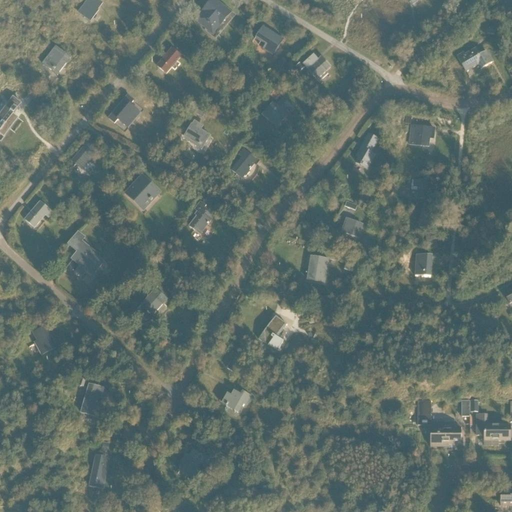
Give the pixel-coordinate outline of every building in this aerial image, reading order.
[(88,0),(79,13),(90,22),(97,12),(102,5),(98,3),(100,0),(88,0)] [(215,0),(211,0),(194,21),(203,29),(211,21),(217,26),(229,12),(215,0)] [(263,27),(255,40),(265,46),(262,51),(273,58),(284,41),(263,27)] [(70,59),(55,48),(43,65),(57,76),(70,59)] [(456,57),(466,74),(478,66),(480,71),(493,63),(486,52),(480,56),(476,49),(465,55),(463,53),(456,57)] [(181,58),(172,50),(157,67),(166,75),(181,58)] [(314,56),(303,66),(317,81),(331,68),(321,58),(318,61),(314,56)] [(283,59),(277,66),(281,69),(287,63),(283,59)] [(303,70),(299,65),(295,68),(300,73),(303,70)] [(274,93),(270,97),(275,102),(279,97),(274,93)] [(128,97),(109,120),(115,125),(118,121),(124,126),(137,111),(130,106),(134,102),(128,97)] [(4,110),(0,114),(0,136),(4,139),(5,137),(19,119),(18,118),(14,115),(22,104),(13,98),(4,110)] [(275,119),(281,124),(293,109),(283,100),(276,107),(273,104),(262,116),(271,124),(275,119)] [(205,115),(198,111),(196,116),(202,120),(205,115)] [(210,137),(204,133),(201,131),(203,128),(194,122),(192,126),(191,126),(185,137),(203,148),(210,137)] [(412,127),(410,146),(428,148),(430,136),(431,136),(434,136),(434,130),(412,127)] [(370,156),(378,141),(368,135),(356,157),(359,158),(356,163),(361,166),(360,167),(362,167),(367,170),(374,158),(370,156)] [(87,145),(72,162),(77,167),(79,165),(84,169),(97,153),(87,145)] [(239,156),(243,159),(232,171),(237,175),(238,174),(243,178),(244,177),(245,178),(250,173),(248,172),(250,170),(250,171),(251,169),(254,165),(251,162),(254,160),(243,151),(239,156)] [(379,172),(383,165),(379,162),(375,170),(379,172)] [(137,187),(135,185),(126,195),(135,203),(136,201),(143,207),(149,201),(151,203),(159,194),(144,180),(137,187)] [(417,199),(426,200),(428,181),(414,180),(414,187),(417,187),(417,199)] [(40,204),(25,221),(34,229),(40,222),(37,220),(42,214),(45,216),(48,219),(52,215),(49,212),(40,204)] [(196,230),(201,234),(212,220),(209,218),(211,215),(204,210),(206,208),(201,204),(195,211),(198,213),(195,216),(197,217),(190,227),(195,231),(196,230)] [(345,234),(358,239),(362,226),(346,220),(345,225),(348,226),(345,234)] [(94,275),(103,264),(73,239),(68,246),(77,253),(72,260),(87,272),(93,277),(94,275)] [(417,256),(415,277),(416,278),(416,276),(423,276),(423,278),(430,279),(432,257),(417,256)] [(315,258),(313,269),(310,268),(308,281),(326,284),(330,261),(315,258)] [(149,292),(152,295),(141,306),(152,317),(167,301),(156,291),(157,289),(154,286),(149,292)] [(287,326),(276,318),(258,340),(268,348),(278,353),(283,342),(276,338),(285,327),(287,326)] [(34,334),(38,342),(35,343),(41,354),(49,349),(50,351),(56,348),(45,328),(34,334)] [(231,363),(227,369),(232,373),(236,366),(231,363)] [(89,386),(81,413),(86,415),(86,413),(94,415),(99,398),(95,397),(98,388),(89,386)] [(228,395),(223,404),(226,406),(226,407),(227,407),(235,411),(234,411),(238,414),(243,405),(246,406),(251,397),(244,393),(242,397),(234,392),(232,397),(228,395)] [(431,402),(417,402),(417,427),(431,427),(431,402)] [(461,402),(461,418),(469,418),(469,402),(461,402)] [(476,437),(484,437),(484,442),(510,442),(510,426),(486,426),(487,417),(476,416),(476,437)] [(449,427),(431,427),(431,449),(449,449),(449,446),(461,446),(461,429),(449,429),(449,427)] [(179,471),(192,477),(194,478),(201,463),(206,466),(209,459),(195,453),(192,459),(186,456),(180,469),(179,471)] [(106,471),(108,459),(96,457),(90,487),(95,488),(95,486),(103,488),(107,471),(106,471)] [(511,491),(501,491),(501,507),(511,507),(511,491)]
